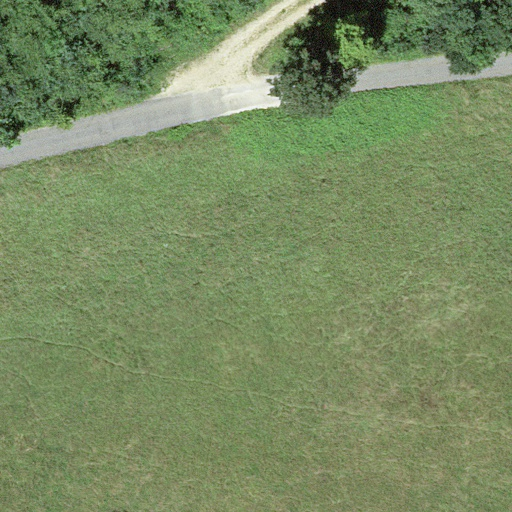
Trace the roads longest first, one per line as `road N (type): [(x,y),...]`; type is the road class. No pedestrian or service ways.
road 1 (track): [(0,148),(164,110),(511,62)]
road 2 (track): [(164,110),(316,0)]
